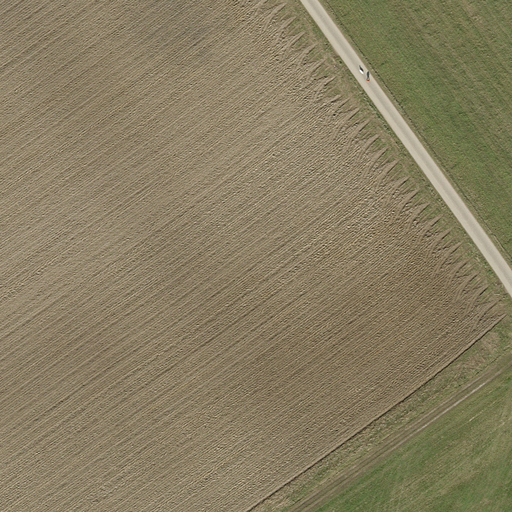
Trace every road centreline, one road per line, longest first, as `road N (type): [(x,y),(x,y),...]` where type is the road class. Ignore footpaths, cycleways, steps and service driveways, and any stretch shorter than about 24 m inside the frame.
road 1 (unclassified): [(309,0),(511,282)]
road 2 (track): [(511,359),(296,511)]
